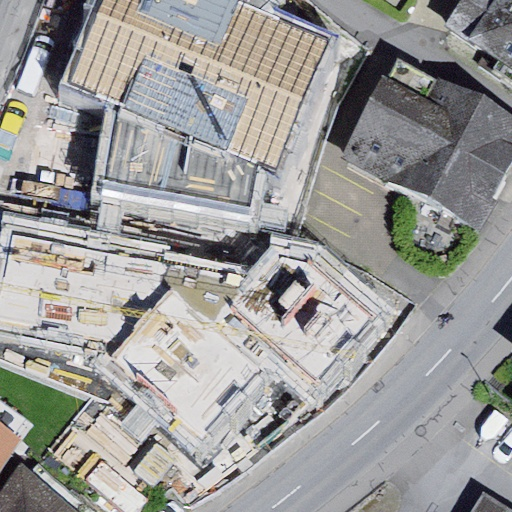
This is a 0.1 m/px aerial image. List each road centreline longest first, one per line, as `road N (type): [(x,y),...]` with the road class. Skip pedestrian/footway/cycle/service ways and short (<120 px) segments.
road 1 (secondary): [(511,280),(413,392),(270,511)]
road 2 (residential): [(331,0),(511,102)]
